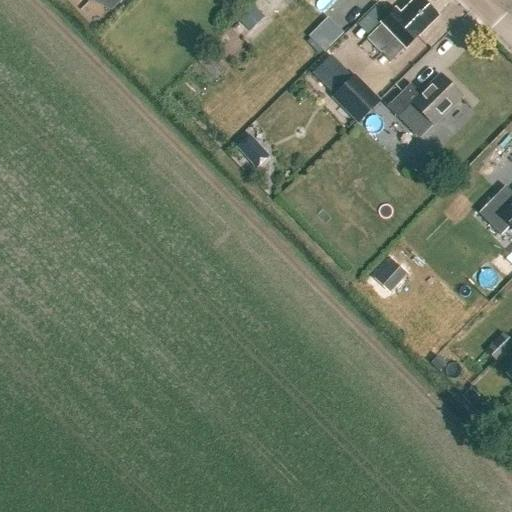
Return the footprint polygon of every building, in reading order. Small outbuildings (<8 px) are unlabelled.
[(121,0),(85,0),(110,11),(121,0)] [(396,12),(383,25),(366,41),(381,55),(397,40),(406,48),(436,17),(419,0),(417,0),(401,17),(396,12)] [(237,20),(250,33),(264,18),(251,6),(237,20)] [(331,14),(312,34),(328,50),(348,30),(331,14)] [(381,103),(355,76),(331,99),(358,126),(381,103)] [(388,108),(419,139),(432,126),(433,127),(462,98),(440,76),(420,96),(410,85),(388,108)] [(265,105),(283,87),(273,77),(255,96),(265,105)] [(251,166),(270,158),(263,143),(244,151),(251,166)] [(406,169),(395,159),(384,170),(395,181),(406,169)] [(499,194),(478,215),(500,237),(510,227),(511,229),(511,198),(508,203),(499,194)] [(511,342),(503,334),(485,351),(496,361),(511,344),(511,342)] [(470,407),(479,398),(470,389),(461,398),(470,407)]
